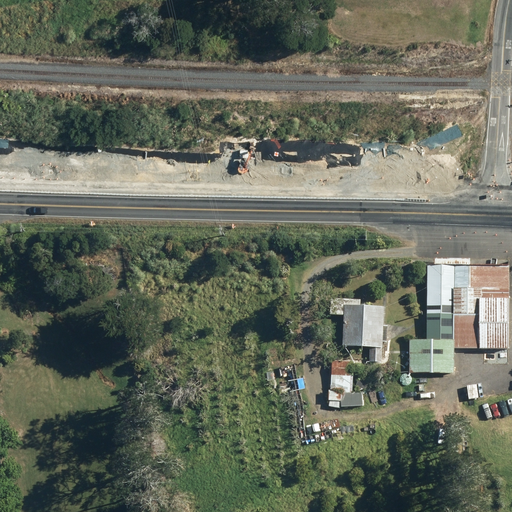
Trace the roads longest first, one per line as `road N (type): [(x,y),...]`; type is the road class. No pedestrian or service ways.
road 1 (primary): [(496,213),(0,198)]
road 2 (unclassified): [(509,0),(496,213)]
